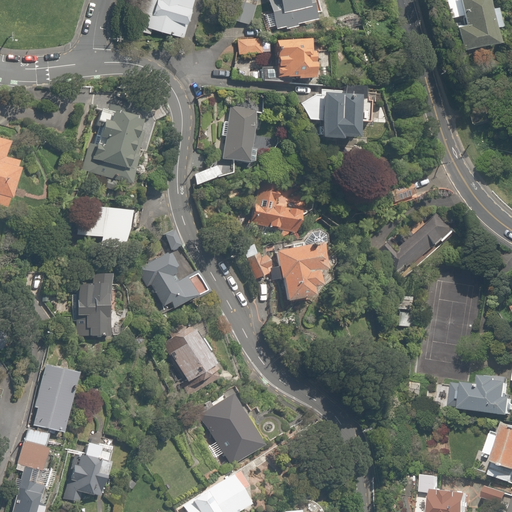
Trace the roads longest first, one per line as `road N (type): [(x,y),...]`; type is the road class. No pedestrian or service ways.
road 1 (residential): [(87,62),(143,66),(172,89),(182,117),(177,198),(192,241),(265,366),(336,417),(351,452),(359,511)]
road 2 (tertiary): [(405,0),(445,144),(470,190),(511,229)]
road 3 (residential): [(0,476),(41,324),(30,302)]
